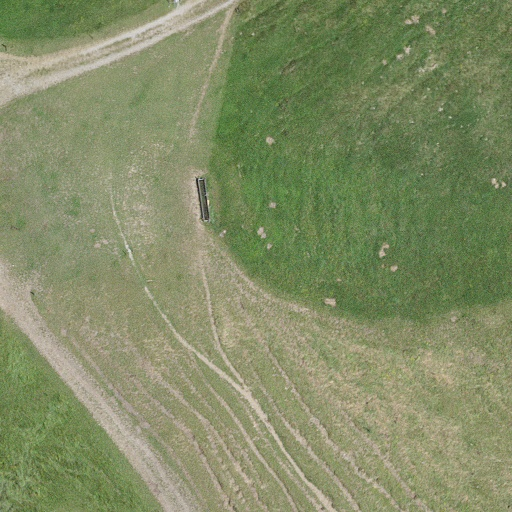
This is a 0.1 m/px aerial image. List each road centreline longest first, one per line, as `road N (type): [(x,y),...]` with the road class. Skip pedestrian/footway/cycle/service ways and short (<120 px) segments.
road 1 (track): [(0,280),(184,511)]
road 2 (track): [(126,42),(0,93)]
